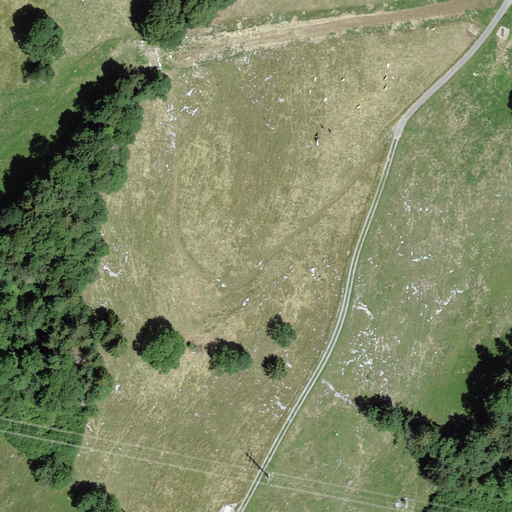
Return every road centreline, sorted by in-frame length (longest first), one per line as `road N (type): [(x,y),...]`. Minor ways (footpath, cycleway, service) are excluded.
road 1 (track): [(402,122),(332,349),(241,511)]
road 2 (unclassified): [(510,0),(402,122)]
